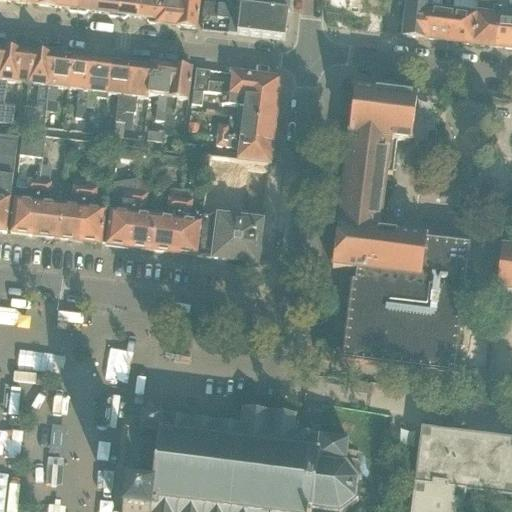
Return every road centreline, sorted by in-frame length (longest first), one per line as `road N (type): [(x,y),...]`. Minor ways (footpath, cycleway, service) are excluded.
road 1 (residential): [(306,59),(281,63),(0,28)]
road 2 (residential): [(280,310),(0,279)]
road 3 (residential): [(280,310),(306,59)]
road 4 (residential): [(306,59),(346,56),(511,78)]
